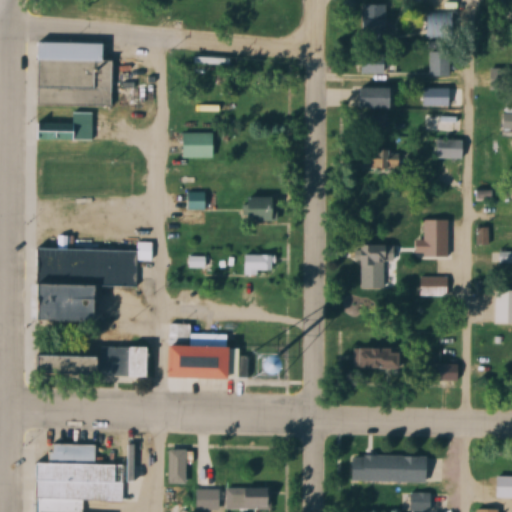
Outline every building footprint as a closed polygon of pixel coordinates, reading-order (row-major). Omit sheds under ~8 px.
[(389,5),(362,5),(362,35),(389,35),(389,5)] [(450,12),(427,14),(430,37),(452,35),(450,12)] [(41,105),(113,106),(114,59),(107,59),(107,42),(42,41),(41,105)] [(430,76),(450,76),(450,52),(430,52),(430,76)] [(361,73),(391,73),(391,53),(361,53),(361,73)] [(283,110),(283,84),(262,84),(262,110),(283,110)] [(397,87),(360,87),(360,107),(397,107),(397,87)] [(448,102),(448,92),(429,92),(429,102),(448,102)] [(93,113),(73,112),(73,122),(41,122),(41,140),(93,140),(93,113)] [(457,114),(423,114),(423,131),(457,131),(457,114)] [(215,158),(215,132),(183,132),(183,158),(215,158)] [(436,158),(465,158),(465,139),(436,139),(436,158)] [(395,145),(367,145),(367,169),(395,169),(395,145)] [(172,188),(192,185),(190,168),(170,170),(172,188)] [(185,210),(206,210),(206,193),(185,193),(185,210)] [(279,197),(249,197),(249,222),(279,222),(279,197)] [(449,220),(424,220),(424,241),(417,241),(417,256),(449,256),(449,220)] [(389,245),(352,245),(352,266),(389,266),(389,245)] [(140,250),(42,249),(41,282),(48,282),(48,319),(103,320),(103,287),(139,287),(140,250)] [(448,297),(448,278),(420,278),(420,297),(448,297)] [(395,302),(395,284),(356,283),(356,302),(395,302)] [(511,291),(496,292),(496,311),(511,310),(511,291)] [(235,378),(236,346),(175,345),(174,377),(235,378)] [(129,347),(102,347),(102,355),(48,355),(48,376),(129,376),(129,347)] [(359,348),(359,369),(404,370),(404,348),(359,348)] [(39,511),(84,511),(85,502),(123,502),(123,464),(96,464),(96,445),(52,444),(51,463),(40,463),(39,511)] [(186,483),(186,450),(168,450),(168,483),(186,483)] [(351,481),(428,482),(429,456),(351,455),(351,481)] [(225,488),(225,509),(272,509),(272,488),(225,488)] [(220,510),(220,490),(197,490),(197,510),(220,510)] [(403,511),(431,511),(431,492),(403,492),(403,511)]
